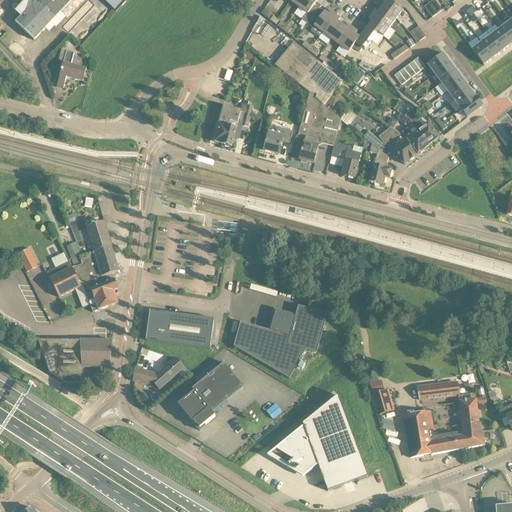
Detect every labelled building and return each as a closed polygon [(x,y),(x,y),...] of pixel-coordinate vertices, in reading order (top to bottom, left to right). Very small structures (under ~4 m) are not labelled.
[(73,0),(26,0),(19,8),(15,12),(21,18),(15,24),(34,41),(73,0)] [(102,0),(114,11),(124,0),(102,0)] [(299,8),(305,0),(291,0),(290,2),(299,8)] [(307,25),(319,9),(321,7),(316,4),(318,0),(305,0),(299,8),(307,14),(302,21),(307,25)] [(382,9),(396,20),(403,11),(387,0),(384,0),(382,3),(385,5),(382,9)] [(429,4),(437,15),(442,11),(434,0),(429,4)] [(432,19),(437,15),(429,4),(424,8),(432,19)] [(270,21),(274,16),(265,9),(261,15),(270,21)] [(323,34),(336,16),(331,13),(329,16),(325,13),(319,9),(307,25),(313,29),(314,27),(323,34)] [(389,29),(396,20),(382,9),(379,13),(376,11),(372,16),(389,29)] [(276,26),(280,20),(274,16),(270,22),(276,26)] [(331,40),(342,26),(338,23),(340,20),(336,16),(323,34),(331,40)] [(383,37),(389,29),(372,16),(369,20),(372,22),(369,27),(378,34),(383,37)] [(255,35),(264,20),(260,17),(251,33),(255,35)] [(282,31),(286,26),(281,22),(277,27),(282,31)] [(511,32),(507,25),(498,31),(510,47),(511,44),(511,32)] [(286,26),(282,31),(287,35),(291,30),(286,26)] [(340,47),(353,29),(348,26),(346,29),(342,26),(331,40),(340,47)] [(365,51),(378,34),(369,27),(360,39),(353,48),(358,52),(361,48),(365,51)] [(417,44),(425,38),(418,28),(409,34),(417,44)] [(353,48),(360,39),(355,36),(357,33),(353,29),(340,47),(349,53),(353,48)] [(498,31),(490,38),(501,53),(510,47),(498,31)] [(490,38),(481,44),(493,60),(501,53),(490,38)] [(324,107),(326,103),(335,92),(342,82),(287,39),(282,45),(287,49),(273,66),(309,95),(308,100),(319,103),(324,107)] [(414,45),(410,40),(406,43),(410,48),(414,45)] [(20,56),(26,50),(16,41),(10,47),(20,56)] [(309,52),(312,48),(305,42),(302,46),(309,52)] [(481,44),(472,51),(484,66),(493,60),(481,44)] [(398,51),(401,55),(408,50),(406,46),(398,51)] [(312,48),(309,52),(316,58),(319,54),(312,48)] [(394,60),(401,55),(398,51),(391,56),(394,60)] [(443,55),(428,66),(434,75),(450,64),(443,55)] [(326,65),(329,61),(322,56),(319,60),(326,65)] [(83,82),(86,70),(70,66),(71,59),(65,58),(57,88),(63,90),(66,78),(83,82)] [(418,59),(413,62),(420,72),(425,68),(418,59)] [(329,61),(326,65),(333,71),(336,67),(329,61)] [(413,62),(408,66),(416,75),(420,72),(413,62)] [(450,64),(434,75),(441,84),(456,73),(450,64)] [(408,66),(404,69),(411,79),(416,75),(408,66)] [(404,69),(399,73),(406,83),(406,82),(411,79),(404,69)] [(399,73),(394,77),(401,86),(406,83),(399,73)] [(456,73),(441,84),(448,93),(463,81),(456,73)] [(463,81),(448,93),(454,102),(469,90),(463,81)] [(351,92),(345,88),(341,93),(347,97),(351,92)] [(469,90),(454,102),(461,110),(476,99),(469,90)] [(335,92),(326,103),(333,109),(342,98),(335,92)] [(303,103),(300,96),(292,99),(296,106),(303,103)] [(476,99),(461,110),(467,119),(483,108),(476,99)] [(324,107),(319,103),(308,100),(298,137),(299,137),(299,138),(299,139),(299,140),(299,141),(300,142),(300,143),(301,144),(302,144),(303,145),(299,161),(301,161),(300,163),(306,165),(307,162),(314,164),(320,141),(334,145),(341,121),(328,111),(324,107)] [(245,114),(251,115),(253,108),(242,105),(240,113),(224,108),(221,120),(229,122),(229,121),(236,123),(236,120),(239,120),(238,121),(243,122),(245,114)] [(414,117),(411,112),(404,118),(409,121),(428,147),(433,143),(434,144),(438,141),(437,140),(439,139),(428,125),(422,129),(414,117)] [(247,129),(251,115),(245,114),(243,122),(241,127),(247,129)] [(424,150),(428,147),(409,121),(404,118),(401,116),(398,119),(404,125),(407,129),(402,133),(418,155),(420,153),(420,154),(424,152),(424,150)] [(236,130),(238,121),(239,120),(236,120),(236,123),(229,121),(229,122),(221,120),(215,143),(222,145),(224,146),(225,147),(228,148),(230,147),(231,148),(236,130)] [(289,145),(292,132),(282,130),(270,127),(268,134),(264,151),(279,155),(282,143),(289,145)] [(398,133),(393,129),(381,138),(391,152),(396,159),(398,158),(404,166),(410,161),(412,161),(414,159),(414,158),(416,156),(404,142),(398,133)] [(389,179),(391,171),(386,169),(389,159),(387,157),(369,143),(368,147),(371,148),(370,153),(377,155),(370,184),(381,186),(383,185),(385,178),(389,179)] [(355,179),(358,165),(361,155),(352,152),(353,149),(335,144),(331,158),(344,161),(342,168),(344,169),(342,176),(348,178),(348,179),(353,180),(353,179),(355,179)] [(77,214),(71,216),(73,223),(79,221),(77,214)] [(82,258),(112,248),(104,224),(105,224),(104,223),(87,229),(87,230),(80,232),(78,224),(70,226),(73,234),(77,245),(79,250),(92,245),(93,250),(80,254),(82,258)] [(80,254),(79,250),(77,245),(67,249),(70,258),(71,257),(80,254)] [(74,268),(72,268),(81,288),(83,287),(83,286),(91,283),(93,289),(100,286),(115,281),(119,279),(118,273),(120,273),(112,248),(82,258),(72,261),(74,268)] [(19,255),(28,273),(39,268),(30,250),(19,255)] [(59,299),(74,291),(81,288),(72,268),(69,263),(63,265),(47,274),(59,299)] [(83,286),(83,287),(87,299),(93,314),(101,311),(118,304),(114,293),(118,291),(115,281),(100,286),(93,289),(91,283),(83,286)] [(290,379),(306,350),(316,353),(327,314),(299,306),(295,317),(276,311),(270,331),(240,323),(234,348),(290,379)] [(148,339),(146,341),(210,350),(208,347),(212,323),(214,320),(150,312),(151,315),(148,339)] [(110,369),(112,342),(38,341),(49,374),(67,385),(84,384),(105,377),(106,369),(109,369),(110,369)] [(160,390),(184,369),(176,359),(155,377),(135,371),(133,382),(148,385),(152,382),(160,390)] [(480,361),(477,362),(481,376),(485,375),(480,361)] [(237,380),(224,364),(192,390),(194,393),(178,406),(192,424),(194,423),(196,426),(196,427),(195,426),(195,427),(200,433),(206,427),(205,426),(215,417),(212,414),(227,402),(228,401),(243,388),(237,381),(238,380),(237,379),(237,380)] [(378,382),(378,379),(369,382),(372,395),(384,391),(381,381),(378,382)] [(420,400),(459,396),(457,383),(419,387),(420,400)] [(377,416),(393,411),(387,392),(371,396),(377,416)] [(495,393),(489,395),(491,401),(497,399),(495,393)] [(368,478),(338,396),(302,425),(303,428),(270,455),(287,465),(286,466),(295,472),(296,471),(305,476),(318,466),(328,493),(368,478)] [(459,397),(459,403),(462,433),(434,438),(429,414),(403,418),(410,459),(430,455),(431,456),(485,446),(481,425),(478,425),(477,414),(476,401),(471,402),(470,396),(459,397)] [(141,403),(144,408),(149,405),(146,400),(141,403)] [(267,412),(273,420),(283,413),(277,405),(267,412)] [(511,405),(503,410),(506,417),(506,418),(511,431),(511,405)] [(381,488),(363,493),(364,498),(382,493),(381,488)]
